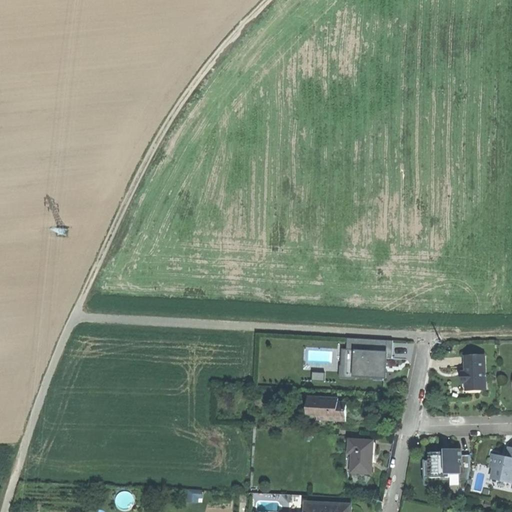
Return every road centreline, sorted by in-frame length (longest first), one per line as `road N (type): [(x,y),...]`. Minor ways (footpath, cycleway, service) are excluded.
road 1 (track): [(73,316),(511,334)]
road 2 (track): [(73,316),(158,142),(210,65),(272,0)]
road 3 (unclassified): [(6,511),(73,316)]
